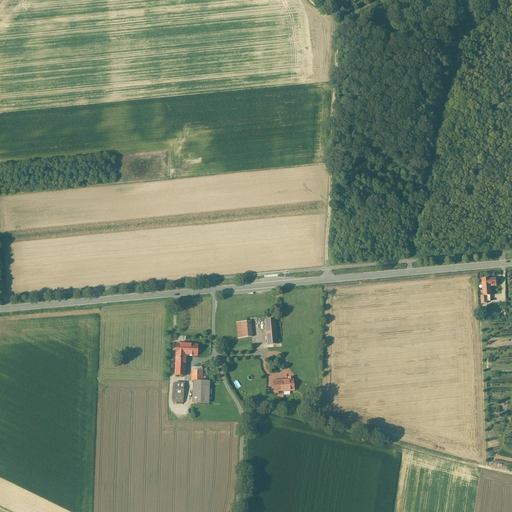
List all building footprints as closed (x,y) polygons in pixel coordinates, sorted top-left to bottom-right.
[(490,278),(482,279),(483,296),(487,296),(490,296),(491,296),(491,285),(496,284),(496,279),(490,279),(490,278)] [(275,319),(264,320),(267,345),(277,344),(275,319)] [(250,321),(247,321),(248,326),(237,327),(238,338),(252,337),(250,321)] [(175,354),(186,355),(197,355),(197,345),(176,344),(175,354)] [(186,355),(175,354),(175,375),(184,376),(186,355)] [(191,381),(193,381),(206,381),(206,378),(202,378),(202,371),(192,370),(191,381)] [(294,390),(292,377),(288,378),(288,380),(273,381),(274,392),(294,390)] [(209,382),(206,381),(193,381),(192,403),(208,403),(209,382)] [(184,383),(174,383),(173,402),(183,402),(184,383)]
